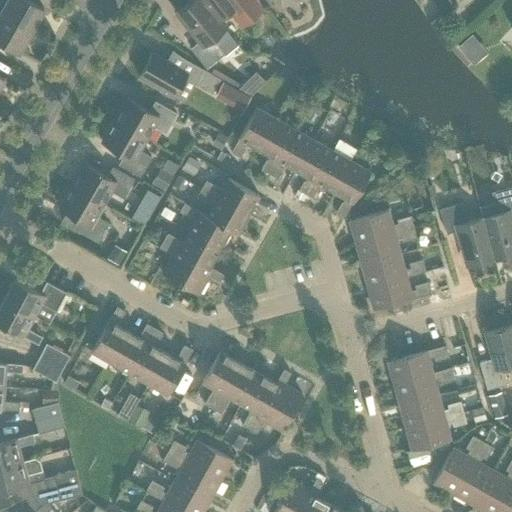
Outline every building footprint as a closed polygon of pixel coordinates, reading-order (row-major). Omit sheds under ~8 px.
[(7,0),(0,12),(31,30),(44,8),(29,0),(7,0)] [(238,45),(218,20),(201,0),(191,0),(177,12),(200,40),(190,48),(206,68),(223,55),(224,56),(238,45)] [(201,0),(218,20),(229,10),(241,25),(260,11),(250,0),(201,0)] [(0,40),(19,52),(31,30),(0,12),(0,40)] [(174,96),(187,72),(153,53),(139,76),(174,96)] [(212,93),(220,79),(196,65),(188,79),(212,93)] [(223,99),(230,85),(224,81),(216,95),(223,99)] [(115,119),(146,137),(158,116),(171,123),(176,113),(155,101),(149,110),(127,98),(115,119)] [(258,148),(275,118),(256,107),(231,152),(240,156),(245,147),(243,146),(246,142),(258,148)] [(269,173),(294,128),(275,118),(258,148),(270,155),(268,160),(266,159),(261,168),(269,173)] [(146,137),(115,119),(102,141),(124,154),(118,163),(140,176),(151,156),(139,149),(146,137)] [(296,170),(313,139),(294,128),(269,173),(277,178),(283,168),(281,167),(283,163),(296,170)] [(214,144),(221,148),(227,137),(220,133),(214,144)] [(307,194),(332,150),(313,139),(296,170),(308,176),(306,181),(304,180),(298,190),(307,194)] [(216,157),(225,162),(229,155),(220,150),(216,157)] [(334,191),(351,160),(332,150),(307,194),(315,199),(320,189),(318,188),(321,184),(334,191)] [(370,171),(351,160),(334,191),(345,197),(343,202),(342,201),(337,211),(345,215),(370,171)] [(167,190),(179,167),(169,161),(157,185),(167,190)] [(72,185),(103,203),(115,182),(128,189),(134,179),(112,166),(107,176),(85,163),(72,185)] [(206,180),(201,188),(248,214),(259,195),(228,177),(222,189),(206,180)] [(103,203),(72,185),(59,206),(81,219),(76,229),(97,242),(108,222),(96,215),(103,203)] [(482,217),(493,258),(511,252),(511,225),(509,215),(511,214),(511,186),(491,192),(494,204),(480,208),(479,205),(482,217)] [(213,205),(207,215),(237,233),(248,214),(201,188),(197,196),(213,205)] [(189,230),(220,248),(230,229),(207,215),(184,202),(179,211),(195,220),(189,230)] [(493,258),(482,217),(467,221),(462,202),(440,208),(446,233),(458,230),(468,265),(493,258)] [(133,217),(144,223),(151,209),(141,203),(133,217)] [(355,241),(413,226),(410,215),(397,219),(398,223),(392,224),(388,209),(349,219),(355,241)] [(355,241),(361,264),(400,253),(396,238),(401,237),(403,241),(416,237),(413,226),(355,241)] [(163,240),(194,257),(209,266),(220,248),(189,230),(183,241),(167,232),(163,240)] [(162,272),(180,282),(194,257),(163,240),(159,247),(172,254),(162,272)] [(127,251),(114,243),(106,257),(120,265),(127,251)] [(367,286),(425,270),(422,259),(409,263),(410,267),(404,268),(400,253),(361,264),(367,286)] [(209,266),(194,257),(180,282),(198,293),(208,274),(219,281),(223,274),(209,266)] [(406,276),(367,286),(373,308),(431,292),(428,281),(415,285),(416,289),(410,290),(406,276)] [(40,292),(15,278),(4,299),(34,316),(49,323),(66,291),(46,281),(40,292)] [(28,328),(34,316),(4,299),(0,305),(0,323),(38,344),(42,336),(28,328)] [(91,350),(110,361),(128,331),(116,324),(118,319),(120,320),(125,311),(117,306),(91,350)] [(110,361),(129,372),(154,328),(146,323),(141,332),(142,333),(140,338),(128,331),(110,361)] [(511,323),(484,332),(491,358),(479,362),(487,389),(502,384),(497,368),(506,366),(508,373),(511,374),(511,323)] [(129,372),(148,383),(166,352),(153,345),(156,341),(157,342),(163,332),(154,328),(129,372)] [(46,343),(38,357),(61,370),(69,355),(46,343)] [(177,359),(166,352),(148,383),(167,394),(185,363),(192,349),(184,344),(178,354),(180,355),(177,359)] [(393,382),(432,372),(428,357),(434,356),(435,360),(448,356),(445,345),(387,360),(393,382)] [(212,408),(239,361),(219,351),(202,381),(213,387),(204,403),(212,408)] [(55,381),(61,370),(38,357),(32,369),(55,381)] [(0,361),(0,385),(4,386),(6,371),(22,372),(23,364),(0,361)] [(240,403),(257,372),(239,361),(212,408),(221,412),(230,397),(240,403)] [(399,405),(438,394),(434,379),(440,378),(441,382),(454,378),(451,367),(432,372),(393,382),(399,405)] [(291,372),(284,369),(276,382),(267,397),(292,412),(302,394),(284,384),(291,372)] [(249,429),(267,397),(276,382),(257,372),(240,403),(251,409),(242,424),(249,429)] [(3,400),(4,386),(0,385),(0,408),(19,410),(19,401),(3,400)] [(507,414),(501,391),(488,394),(494,418),(507,414)] [(399,405),(405,427),(463,412),(460,400),(447,404),(448,408),(442,410),(438,394),(399,405)] [(121,418),(152,432),(158,417),(139,409),(143,400),(131,395),(121,418)] [(292,412),(267,397),(249,429),(256,433),(264,420),(282,430),(292,412)] [(35,421),(60,414),(57,401),(31,408),(35,421)] [(463,412),(405,427),(411,449),(450,439),(446,423),(452,422),(453,426),(466,422),(463,412)] [(60,414),(35,421),(38,433),(64,426),(60,414)] [(0,466),(23,460),(19,446),(35,442),(32,433),(0,442),(0,466)] [(453,493),(482,440),(472,435),(465,447),(469,449),(466,455),(452,447),(433,482),(453,493)] [(174,440),(168,449),(221,479),(232,458),(197,439),(189,453),(184,450),(186,446),(174,440)] [(453,493),(473,504),(492,469),(479,462),(482,456),(485,458),(492,446),(482,440),(453,493)] [(182,466),(174,479),(210,499),(221,479),(168,449),(162,460),(175,466),(177,463),(182,466)] [(23,460),(0,466),(0,490),(16,486),(23,501),(47,490),(79,481),(75,469),(44,477),(40,460),(34,457),(23,460)] [(473,504),(487,511),(495,511),(511,481),(511,457),(505,469),(509,471),(506,477),(492,469),(473,504)] [(291,479),(281,497),(307,511),(315,496),(323,482),(316,478),(310,489),(291,479)] [(185,511),(202,511),(210,499),(174,479),(167,493),(162,490),(164,486),(151,479),(146,490),(163,500),(185,511)] [(82,494),(79,481),(47,490),(23,501),(28,511),(46,511),(52,508),(48,503),(82,494)] [(511,511),(511,481),(495,511),(511,511)] [(315,496),(307,511),(306,511),(329,511),(333,506),(315,496)] [(306,511),(307,511),(281,497),(273,511),(306,511)] [(138,511),(185,511),(163,500),(156,511),(154,511),(150,510),(153,506),(140,499),(135,510),(138,511)]
